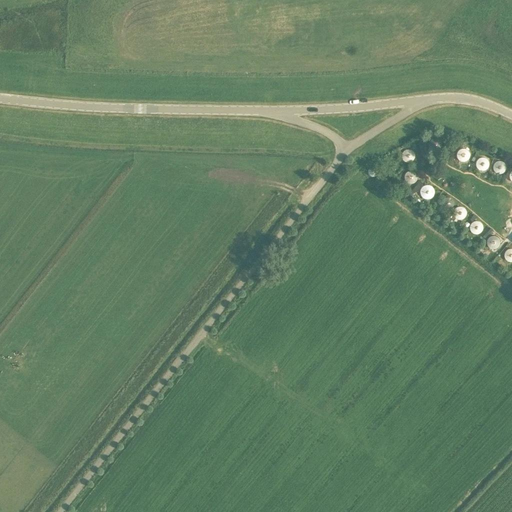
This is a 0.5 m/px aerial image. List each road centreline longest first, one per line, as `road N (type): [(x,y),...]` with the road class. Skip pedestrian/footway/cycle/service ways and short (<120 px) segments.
road 1 (unclassified): [(60,511),(348,148)]
road 2 (unclassified): [(273,111),(0,98)]
road 3 (unclassified): [(273,111),(420,99)]
